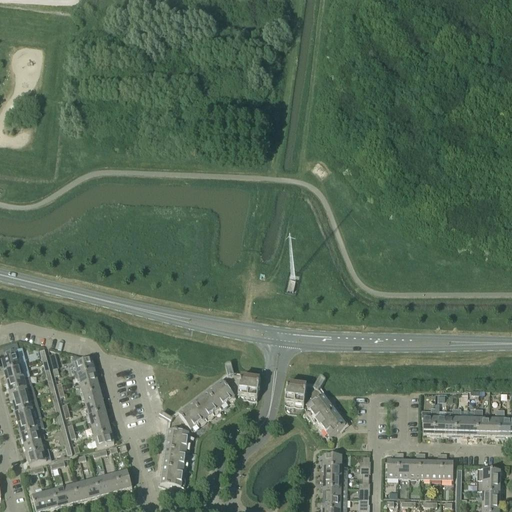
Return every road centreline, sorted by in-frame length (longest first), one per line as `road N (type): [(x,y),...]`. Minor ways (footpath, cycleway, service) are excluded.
road 1 (residential): [(149,511),(98,351),(19,326),(0,332)]
road 2 (secondary): [(278,343),(401,350),(491,344)]
road 3 (secondary): [(491,344),(280,331)]
road 4 (residential): [(511,451),(376,447),(374,511)]
road 5 (track): [(329,0),(299,183)]
road 6 (secondary): [(147,311),(0,275)]
road 7 (track): [(245,325),(269,179)]
road 8 (secondary): [(147,311),(278,343)]
road 9 (secondary): [(280,331),(147,311)]
road 10 (unclassified): [(270,405),(223,456),(215,511)]
